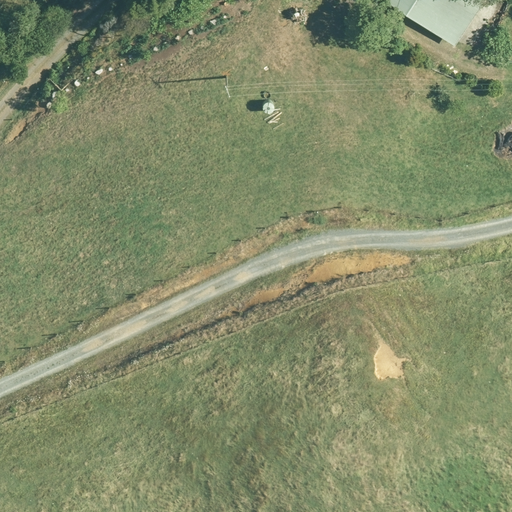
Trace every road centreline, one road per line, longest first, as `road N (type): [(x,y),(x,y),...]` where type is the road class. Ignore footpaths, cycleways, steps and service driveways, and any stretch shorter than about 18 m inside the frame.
road 1 (unknown): [(0,405),(311,262),(511,247)]
road 2 (unknown): [(104,0),(0,106)]
